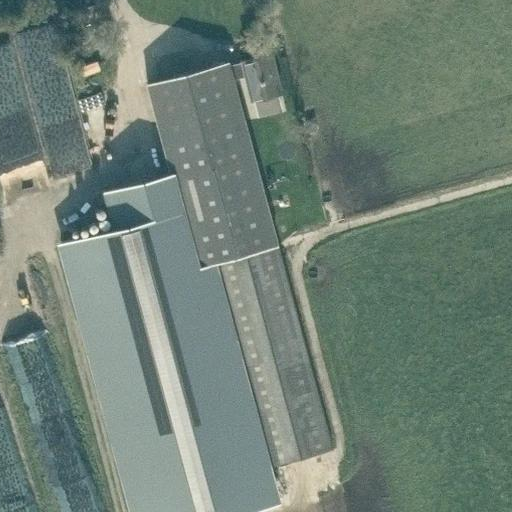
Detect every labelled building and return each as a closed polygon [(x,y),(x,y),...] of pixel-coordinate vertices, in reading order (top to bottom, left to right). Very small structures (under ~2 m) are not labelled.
[(51,14),(11,26),(55,182),(96,170),(74,94),(51,14)] [(6,27),(0,28),(0,190),(3,200),(51,187),(6,27)] [(242,62),(229,64),(233,79),(245,76),(250,99),(281,92),(272,54),(241,61),(242,62)] [(198,273),(215,268),(279,251),(233,79),(229,64),(228,60),(147,82),(171,172),(171,173),(198,273)] [(198,273),(171,173),(102,192),(112,229),(60,244),(133,511),(247,511),(277,504),(267,466),(215,268),(198,273)] [(279,251),(215,268),(267,466),(332,449),(279,251)] [(40,511),(0,383),(0,511),(40,511)]
